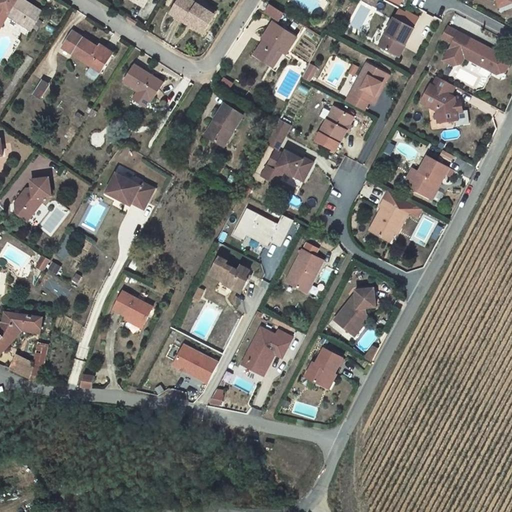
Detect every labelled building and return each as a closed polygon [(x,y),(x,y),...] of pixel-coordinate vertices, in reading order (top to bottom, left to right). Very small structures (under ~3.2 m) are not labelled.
[(1,0),(0,2),(0,28),(8,15),(31,30),(43,11),(25,0),(1,0)] [(191,0),(179,0),(171,13),(186,23),(188,21),(193,24),(192,26),(203,33),(214,15),(206,9),(208,7),(209,4),(202,0),(199,0),(197,4),(191,0)] [(265,11),(280,21),(284,14),(270,4),(265,11)] [(395,18),(380,46),(396,54),(402,43),(406,45),(414,29),(395,18)] [(297,37),(274,22),(263,39),(267,41),(264,45),(257,56),(270,64),(280,49),(284,52),(286,54),(297,37)] [(448,26),(443,37),(453,43),(459,32),(448,26)] [(96,80),(101,72),(114,53),(101,44),(99,47),(74,31),(63,48),(92,66),(86,74),(96,80)] [(494,50),(459,32),(453,43),(444,60),(455,66),(461,64),(465,57),(498,74),(505,72),(511,59),(499,53),(498,56),(492,53),(494,50)] [(402,43),(396,54),(399,56),(406,45),(402,43)] [(280,49),(270,64),(274,67),(284,52),(280,49)] [(367,63),(352,93),(369,102),(374,104),(378,97),(378,96),(375,95),(382,82),(387,74),(367,63)] [(137,90),(153,100),(164,82),(135,64),(124,82),(137,90)] [(310,64),(303,77),(310,81),(317,68),(310,64)] [(433,86),(431,85),(422,103),(437,111),(439,123),(458,120),(458,113),(463,112),(462,101),(459,101),(458,97),(452,93),(456,86),(438,77),(433,86)] [(50,84),(43,80),(34,94),(41,98),(50,84)] [(382,82),(375,95),(378,96),(384,84),(382,82)] [(137,90),(136,92),(152,103),(153,100),(137,90)] [(369,102),(352,93),(347,101),(365,110),(369,102)] [(226,103),(206,134),(222,145),(232,129),(234,131),(244,115),(226,103)] [(354,117),(335,107),(320,133),(340,144),(347,131),(349,132),(352,126),(350,125),(354,117)] [(275,131),(285,136),(291,126),(281,120),(275,131)] [(232,129),(222,145),(224,146),(234,131),(232,129)] [(275,131),(268,143),(278,149),(285,136),(275,131)] [(285,154),(276,150),(263,174),(279,182),(285,171),(295,176),(297,172),(306,177),(314,162),(304,157),(303,159),(300,157),(287,151),(285,154)] [(385,152),(380,161),(387,165),(392,156),(385,152)] [(450,167),(428,156),(420,171),(413,168),(408,177),(415,181),(411,188),(430,198),(438,182),(441,183),(446,174),(450,167)] [(450,167),(446,174),(451,177),(455,170),(450,167)] [(297,172),(295,176),(304,181),(306,177),(297,172)] [(141,185),(117,173),(107,193),(132,205),(133,203),(145,209),(155,189),(143,182),(141,185)] [(27,221),(44,201),(43,196),(52,195),(50,177),(32,180),(33,190),(29,191),(27,189),(16,203),(17,213),(27,221)] [(408,177),(404,185),(411,188),(415,181),(408,177)] [(438,182),(430,198),(433,199),(441,183),(438,182)] [(382,208),(370,230),(387,240),(395,225),(401,228),(409,213),(414,215),(419,206),(389,191),(380,207),(382,208)] [(419,206),(414,215),(418,218),(423,208),(419,206)] [(278,223),(247,208),(234,234),(244,239),(246,235),(268,245),(270,240),(280,245),(293,219),(283,214),(278,223)] [(395,225),(387,240),(390,241),(395,233),(398,235),(401,228),(395,225)] [(303,249),(286,282),(308,293),(324,260),(316,255),(319,249),(308,243),(305,250),(303,249)] [(38,266),(44,270),(50,260),(44,256),(38,266)] [(224,283),(242,293),(250,279),(247,278),(249,274),(251,270),(241,266),(239,271),(226,264),(228,261),(219,257),(210,274),(225,282),(224,283)] [(53,262),(49,269),(57,274),(61,267),(53,262)] [(53,283),(49,289),(62,298),(66,292),(53,283)] [(199,288),(195,298),(200,300),(205,291),(199,288)] [(353,298),(336,319),(352,332),(366,314),(366,307),(377,306),(375,288),(356,290),(357,293),(357,297),(353,298)] [(154,306),(124,291),(114,310),(129,317),(144,325),(154,306)] [(0,355),(9,346),(16,339),(19,335),(20,334),(21,326),(27,326),(30,327),(29,331),(41,333),(42,328),(43,317),(6,312),(3,322),(0,325),(0,331),(5,336),(0,340),(0,355)] [(366,314),(352,332),(356,335),(370,317),(366,314)] [(127,320),(143,328),(144,325),(129,317),(127,320)] [(260,372),(267,359),(272,362),(272,361),(275,354),(284,356),(293,337),(279,330),(277,335),(262,327),(246,359),(254,363),(251,368),(260,372)] [(33,372),(32,374),(42,376),(48,344),(39,342),(33,372)] [(184,345),(174,365),(209,383),(219,363),(184,345)] [(314,362),(307,376),(325,386),(332,372),(335,373),(343,357),(325,347),(317,363),(314,362)] [(18,355),(11,369),(12,370),(26,377),(33,363),(18,355)] [(254,363),(246,359),(243,364),(251,368),(254,363)] [(267,359),(260,372),(265,375),(272,362),(267,359)] [(332,372),(325,386),(330,388),(337,374),(335,373),(332,372)] [(85,374),(83,386),(94,388),(96,376),(85,374)] [(161,385),(157,389),(160,394),(165,390),(161,385)] [(215,394),(212,401),(223,403),(224,396),(215,394)]
